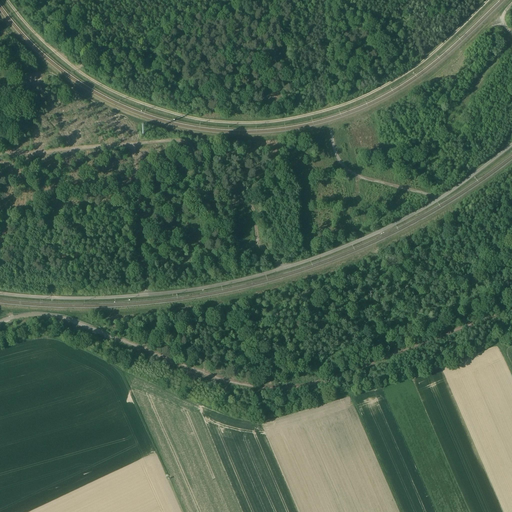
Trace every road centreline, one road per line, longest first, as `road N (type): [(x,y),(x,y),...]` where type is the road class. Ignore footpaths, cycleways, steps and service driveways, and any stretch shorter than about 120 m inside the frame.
road 1 (track): [(488,0),(420,63),(361,97),(310,114),(227,122),(114,92),(70,66),(8,0)]
road 2 (track): [(511,310),(336,377),(275,388),(217,379),(60,318),(0,323)]
road 3 (track): [(114,362),(182,511)]
road 4 (track): [(350,389),(401,511)]
road 5 (track): [(127,145),(0,156)]
